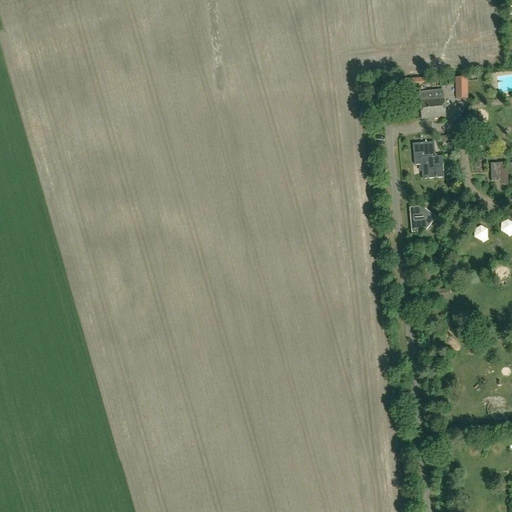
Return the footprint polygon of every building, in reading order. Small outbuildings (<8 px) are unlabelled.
[(456,99),(468,99),(467,78),(455,78),(456,99)] [(441,97),(440,90),(419,92),(422,119),(446,117),(444,97),(441,97)] [(435,157),(434,142),(413,144),(414,165),(421,164),(422,179),(444,177),(442,156),(435,157)] [(491,182),(501,182),(500,164),(490,164),(491,182)] [(412,232),(427,231),(426,229),(436,217),(424,207),(424,206),(409,207),(412,232)] [(487,246),(494,233),(483,227),(476,239),(487,246)]
